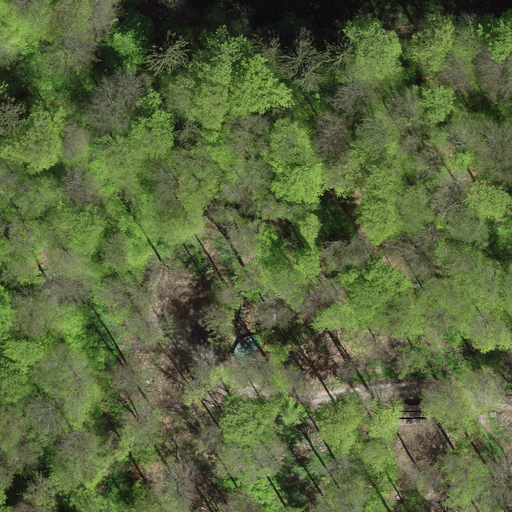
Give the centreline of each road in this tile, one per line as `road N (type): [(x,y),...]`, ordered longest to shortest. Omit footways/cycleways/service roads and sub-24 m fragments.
road 1 (track): [(511,405),(475,395),(302,400),(214,365),(163,317),(106,286),(69,273),(0,271)]
road 2 (track): [(511,10),(404,21),(177,21)]
